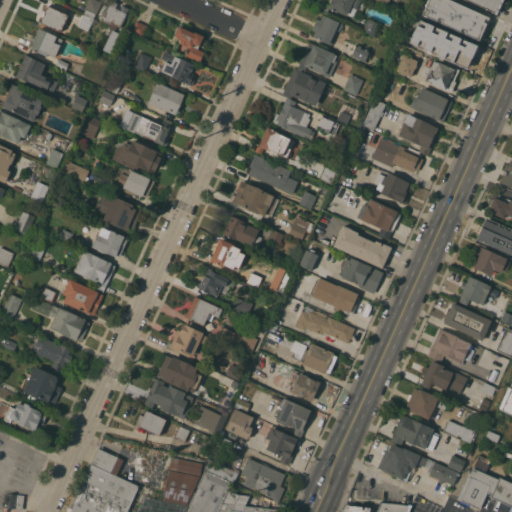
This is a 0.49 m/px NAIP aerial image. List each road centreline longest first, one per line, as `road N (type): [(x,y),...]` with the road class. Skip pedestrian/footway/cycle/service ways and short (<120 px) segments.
road 1 (residential): [(279,0),(50,511)]
road 2 (primary): [(511,77),(325,487)]
